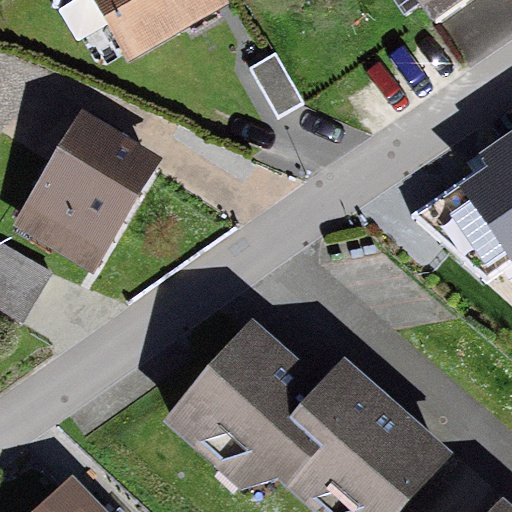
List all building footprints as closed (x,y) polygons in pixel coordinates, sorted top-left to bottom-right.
[(214,0),(97,0),(129,54),(216,3),(214,0)] [(420,0),(437,25),(473,0),(420,0)] [(267,58),(242,72),(272,123),(296,108),(267,58)] [(82,125),(23,223),(92,264),(111,233),(109,231),(149,164),(82,125)] [(511,146),(486,165),(496,179),(468,198),(511,261),(511,146)] [(52,274),(0,243),(0,309),(23,323),(52,274)] [(322,396),(251,334),(172,422),(223,465),(261,458),(323,511),(396,511),(444,460),(342,372),(322,396)] [(86,511),(69,494),(50,511),(86,511)]
